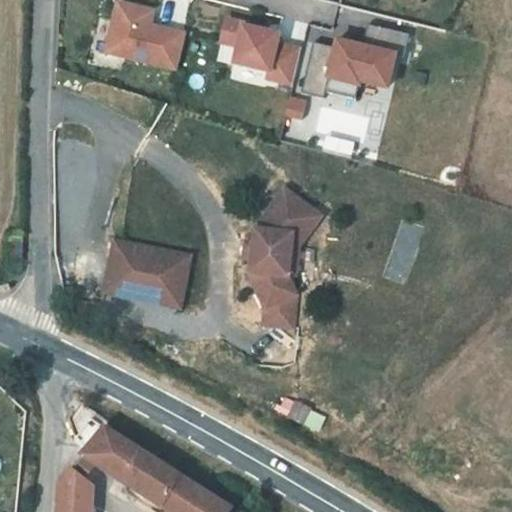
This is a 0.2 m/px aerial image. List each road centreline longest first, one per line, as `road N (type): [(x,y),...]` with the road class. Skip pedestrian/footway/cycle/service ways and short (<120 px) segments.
road 1 (residential): [(51,348),(38,234),(41,0)]
road 2 (unknown): [(40,101),(153,146),(186,180),(215,215),(235,264),(242,321)]
road 3 (secondary): [(330,511),(176,411),(51,348)]
road 4 (unclassified): [(51,348),(42,511)]
